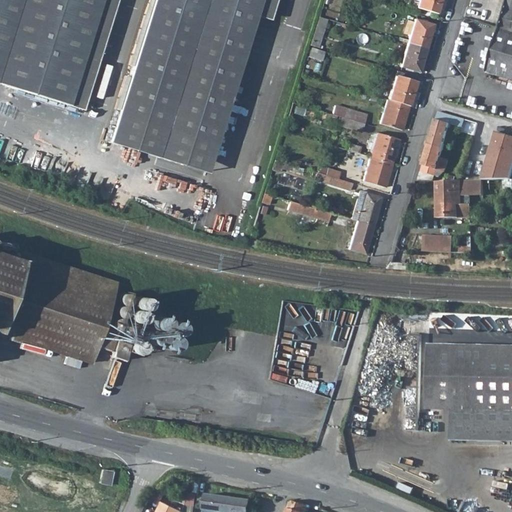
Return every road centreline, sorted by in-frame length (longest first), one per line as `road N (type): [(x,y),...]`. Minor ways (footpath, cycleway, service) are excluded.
road 1 (residential): [(381,259),(457,0)]
road 2 (unknown): [(300,0),(221,217)]
road 3 (residential): [(313,488),(371,304)]
road 4 (tertiary): [(0,410),(158,450)]
road 5 (tertiary): [(158,450),(313,488)]
